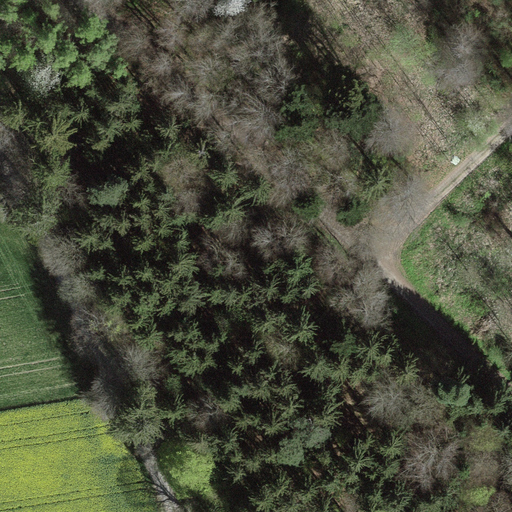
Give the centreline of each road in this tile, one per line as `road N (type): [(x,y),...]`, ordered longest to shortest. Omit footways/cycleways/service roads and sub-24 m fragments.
road 1 (track): [(511,403),(364,253),(85,0)]
road 2 (track): [(176,511),(0,151)]
road 3 (track): [(364,253),(511,118)]
